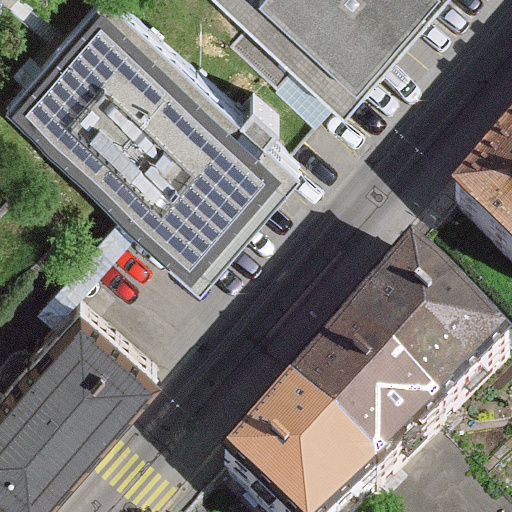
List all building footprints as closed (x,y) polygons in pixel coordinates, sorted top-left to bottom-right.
[(152,230),(227,298),(333,181),(131,0),(129,0),(25,116),(152,230)] [(215,0),(349,117),(451,0),(215,0)] [(511,129),(451,196),(511,251),(511,129)] [(0,268),(29,237),(0,210),(0,268)] [(164,369),(227,298),(152,230),(88,301),(164,369)] [(340,345),(437,432),(506,354),(410,267),(340,345)] [(148,387),(72,319),(0,399),(0,474),(38,509),(148,387)] [(340,345),(282,410),(379,497),(437,432),(340,345)] [(364,511),(379,497),(282,410),(228,469),(276,511),(364,511)]
